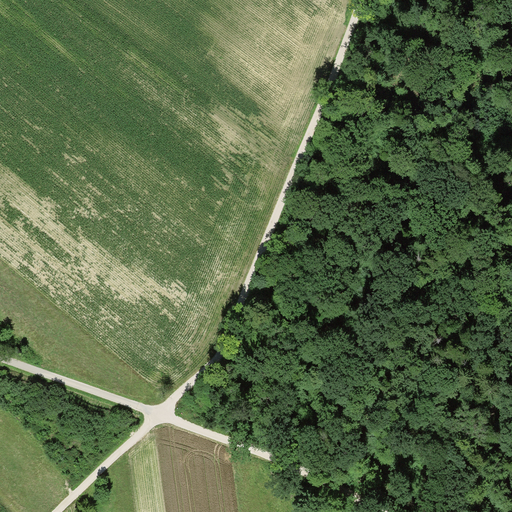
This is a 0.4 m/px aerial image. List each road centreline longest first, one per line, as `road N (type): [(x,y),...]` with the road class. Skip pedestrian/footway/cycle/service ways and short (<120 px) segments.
road 1 (track): [(361,0),(217,357)]
road 2 (track): [(158,416),(300,469),(383,511)]
road 3 (track): [(0,356),(158,416)]
road 4 (track): [(511,384),(478,426),(447,511)]
road 5 (track): [(158,416),(57,511)]
